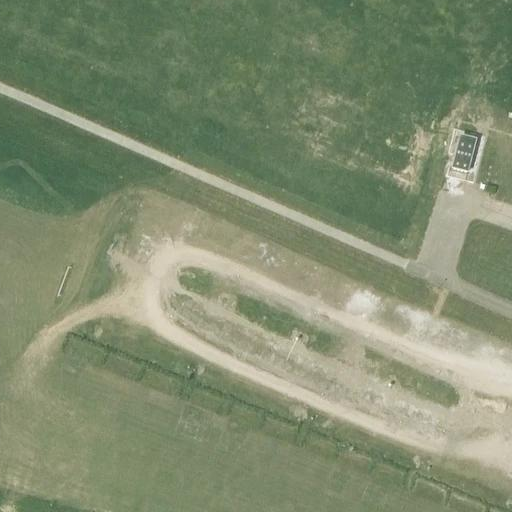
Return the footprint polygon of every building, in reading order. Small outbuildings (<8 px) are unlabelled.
[(114,0),(112,7),(131,13),(135,0),(114,0)] [(187,0),(175,38),(194,44),(208,0),(187,0)] [(258,18),(240,71),(259,78),(277,25),(258,18)] [(324,45),(306,98),(325,104),(343,51),(324,45)] [(395,77),(377,130),(396,136),(414,83),(395,77)] [(459,137),(451,170),(467,174),(476,141),(459,137)] [(269,246),(274,256),(293,247),(289,237),(269,246)] [(511,338),(507,330),(480,346),(488,360),(511,346),(511,338)] [(403,403),(422,394),(419,385),(399,394),(403,403)] [(495,405),(484,396),(461,421),(472,431),(495,405)]
